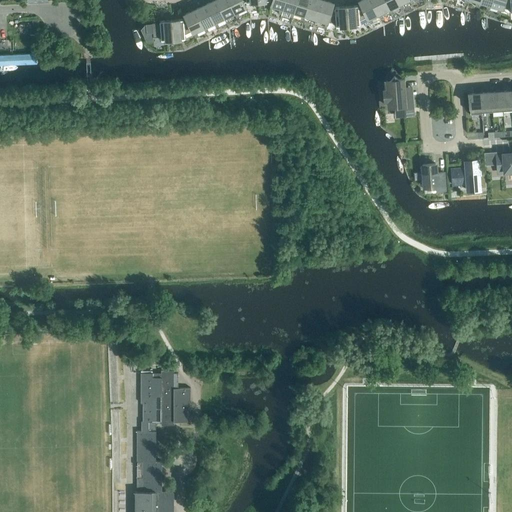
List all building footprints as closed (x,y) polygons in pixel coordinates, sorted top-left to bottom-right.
[(224,16),(216,0),(213,0),(205,4),(213,21),(213,22),(216,27),(219,26),(216,20),(223,17),(224,16)] [(234,11),(228,0),(216,0),(224,16),(223,17),(226,23),(229,21),(226,15),(233,12),(234,11)] [(245,6),(243,2),(241,0),(228,0),(234,11),(233,12),(236,18),(240,16),(237,10),(245,6)] [(283,8),(285,0),(273,0),(272,0),(271,4),(280,7),(278,13),(282,14),(284,8),(283,8)] [(294,11),(297,0),(285,0),(283,8),(284,8),(291,10),(289,16),(293,17),(294,11)] [(305,14),(309,0),(297,0),(294,11),(302,13),(300,20),(304,21),(305,14)] [(316,18),(320,0),(309,0),(305,14),(313,17),(311,23),(314,24),(316,18)] [(331,7),(332,7),(333,3),(323,0),(320,0),(316,18),(324,20),(322,26),(325,27),(328,20),(327,20),(331,7)] [(378,13),(372,0),(360,0),(359,1),(361,5),(367,17),(370,24),(373,22),(371,16),(378,13)] [(388,8),(384,0),(372,0),(378,13),(380,19),(384,17),(381,11),(388,8)] [(399,3),(397,0),(384,0),(388,8),(391,14),(394,12),(391,6),(398,3),(399,3)] [(490,4),(491,0),(479,0),(480,1),(488,3),(486,9),(489,10),(491,4),(490,4)] [(503,0),(491,0),(490,4),(491,4),(499,6),(497,13),(500,14),(502,6),(503,0)] [(511,0),(503,0),(502,6),(510,9),(511,12),(511,0)] [(213,21),(205,4),(195,9),(203,26),(203,27),(205,32),(209,31),(206,25),(213,22),(213,21)] [(361,5),(358,6),(358,5),(346,6),(348,25),(360,24),(359,21),(367,17),(361,5)] [(348,25),(346,6),(334,7),(334,8),(332,7),(331,7),(327,20),(328,20),(336,22),(336,26),(348,25)] [(203,26),(195,9),(184,14),(186,18),(187,18),(192,30),(192,31),(195,37),(198,36),(196,30),(203,27),(203,26)] [(187,18),(186,18),(183,20),(183,19),(171,20),(173,39),(185,38),(184,34),(192,31),(192,30),(187,18)] [(173,39),(171,20),(160,21),(160,22),(152,22),(153,37),(161,36),(161,40),(173,39)] [(0,64),(39,63),(38,52),(0,54),(0,64)] [(403,79),(399,79),(394,76),(387,85),(387,90),(383,90),(384,101),(388,101),(388,107),(403,106),(404,115),(413,115),(412,96),(408,97),(407,87),(404,87),(403,79)] [(511,109),(511,89),(501,91),(503,110),(511,109)] [(503,110),(501,91),(491,92),(492,111),(503,110)] [(481,111),(480,92),(469,93),(470,115),(482,114),(482,111),(481,111)] [(492,111),(491,92),(480,92),(481,111),(482,111),(492,111)] [(500,163),(500,172),(511,170),(511,152),(496,154),(497,163),(500,163)] [(478,169),(477,159),(465,160),(466,170),(451,171),(452,183),(467,182),(468,190),(480,189),(478,174),(480,174),(480,168),(478,169)] [(436,173),(436,163),(422,164),(423,172),(421,172),(422,179),(423,179),(424,187),(436,186),(437,190),(445,190),(443,172),(436,173)] [(174,491),(161,491),(161,461),(155,461),(155,421),(161,421),(161,425),(174,425),(174,421),(190,421),(190,388),(178,388),(178,372),(174,372),(174,370),(161,370),(161,372),(152,373),(140,372),(140,391),(141,391),(141,403),(143,403),(143,421),(141,421),(141,430),(136,430),(136,461),(137,461),(137,491),(135,491),(134,511),(173,511),(173,491),(174,491)]
